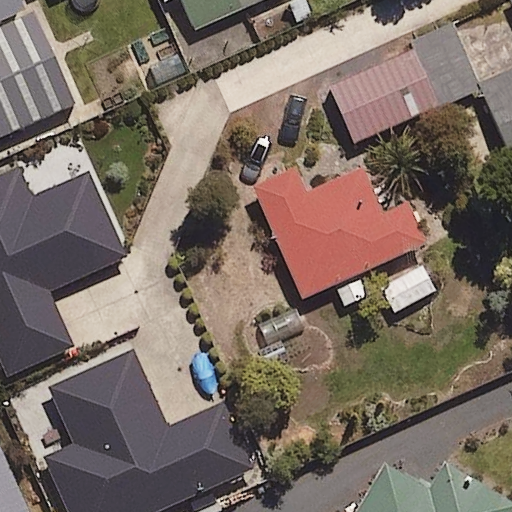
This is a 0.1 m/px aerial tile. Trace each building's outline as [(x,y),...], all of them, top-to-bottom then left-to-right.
[(262,0),(177,0),(192,31),(262,0)] [(511,68),(474,85),(511,169),(511,68)] [(290,171),(247,190),(297,302),(421,247),(403,206),(377,217),(356,171),(301,196),(290,171)] [(50,266),(0,288),(50,399),(84,384),(91,400),(123,386),(115,370),(174,344),(137,263),(88,285),(93,296),(69,307),(50,266)] [(440,294),(428,267),(383,287),(395,314),(440,294)] [(0,511),(27,511),(0,447),(0,511)] [(510,511),(511,510),(438,466),(423,491),(381,465),(352,511),(510,511)]
